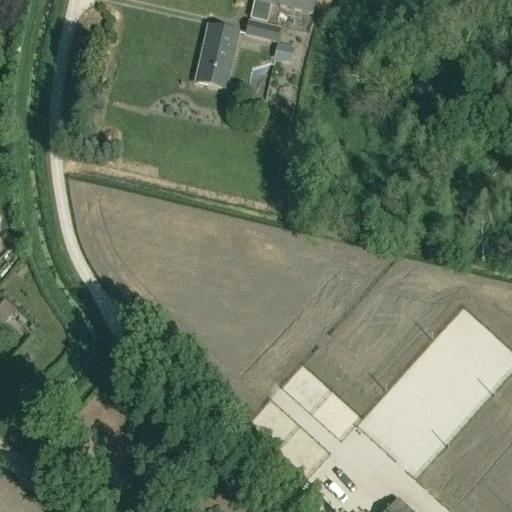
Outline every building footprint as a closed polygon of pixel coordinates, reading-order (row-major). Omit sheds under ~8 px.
[(255,0),(251,20),(269,24),(272,8),(315,19),(318,0),(255,0)] [(250,22),(247,37),(278,45),(281,29),(250,22)] [(226,92),(239,35),(210,28),(197,85),(226,92)] [(284,48),(280,61),(296,65),(300,52),(284,48)] [(361,426),(371,435),(387,417),(377,408),(361,426)] [(408,511),(398,503),(389,511),(408,511)]
